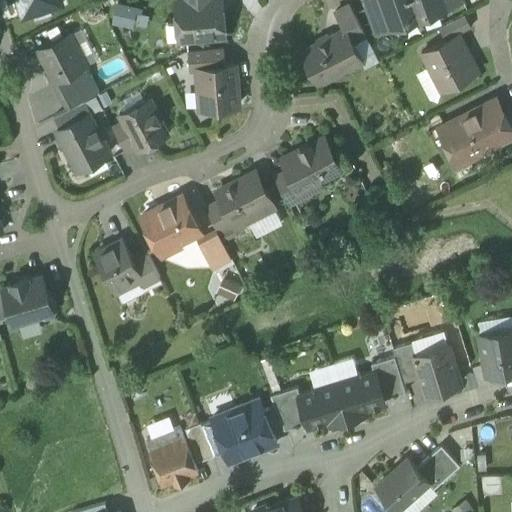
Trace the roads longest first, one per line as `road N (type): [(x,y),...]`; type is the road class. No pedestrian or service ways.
road 1 (residential): [(58,229),(101,197),(250,147),(268,114),(267,23),(292,0)]
road 2 (residential): [(58,229),(144,511)]
road 3 (residential): [(0,29),(58,229)]
road 4 (residential): [(340,451),(171,511)]
road 5 (residential): [(511,399),(340,451)]
